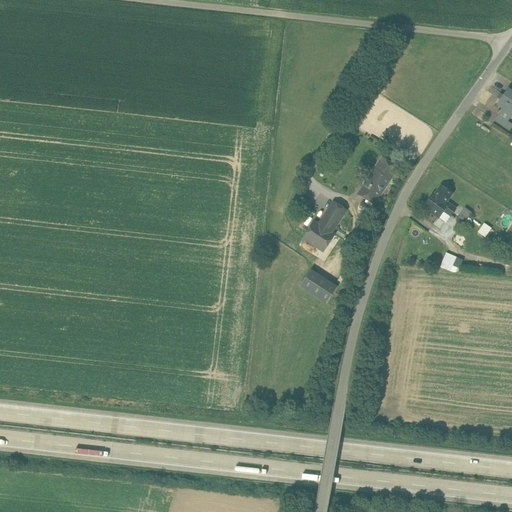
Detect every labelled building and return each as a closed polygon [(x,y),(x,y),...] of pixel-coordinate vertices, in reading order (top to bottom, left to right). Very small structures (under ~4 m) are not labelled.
[(511,92),(507,89),(497,104),(503,109),(499,115),(508,121),(511,115),(511,92)] [(508,121),(499,115),(495,120),(504,126),(508,121)] [(382,157),(357,194),(374,205),(399,168),(382,157)] [(310,202),(295,193),(293,198),(308,207),(310,202)] [(447,204),(434,194),(425,207),(433,212),(432,213),(438,218),(443,211),(450,216),(455,209),(448,204),(447,204)] [(333,202),(318,224),(314,222),(303,239),(323,252),(334,235),(332,233),(346,211),(333,202)] [(465,208),(456,220),(463,225),(471,213),(465,208)] [(478,232),(485,237),(491,227),(484,222),(478,232)] [(446,252),(440,265),(457,273),(463,259),(446,252)] [(336,288),(311,272),(302,285),(327,302),(336,288)]
